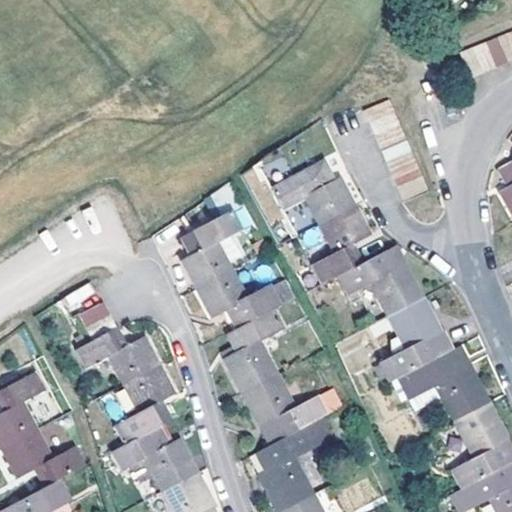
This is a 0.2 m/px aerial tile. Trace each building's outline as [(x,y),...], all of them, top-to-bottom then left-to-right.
[(511,53),(511,34),(508,26),(496,31),(507,56),(511,53)] [(507,56),(496,31),(483,36),(493,62),(507,56)] [(493,62),(483,36),(469,42),(481,66),(493,62)] [(457,47),(468,71),(481,66),(469,42),(457,47)] [(368,115),(393,106),(389,91),(362,102),(368,115)] [(373,128),(398,118),(393,106),(368,115),(373,128)] [(379,141),(403,131),(398,118),(373,128),(379,141)] [(384,154),(408,144),(403,131),(379,141),(384,154)] [(498,183),(511,210),(511,137),(511,138),(511,139),(511,153),(497,162),(506,179),(498,183)] [(390,166),(414,157),(408,144),(384,154),(390,166)] [(312,208),(317,217),(354,200),(339,171),(330,175),(320,157),(270,183),(280,202),(302,190),(312,208)] [(414,157),(390,166),(395,179),(419,169),(414,157)] [(423,183),(419,169),(395,179),(400,192),(423,183)] [(210,191),(215,207),(234,201),(229,186),(210,191)] [(302,190),(280,202),(294,229),(317,217),(312,208),(302,190)] [(354,200),(317,217),(333,247),(309,260),(318,277),(335,269),(357,257),(346,239),(368,227),(354,200)] [(196,280),(230,262),(215,234),(237,222),(228,205),(191,223),(200,241),(181,250),(196,280)] [(305,251),(324,247),(319,227),(300,232),(305,251)] [(357,257),(335,269),(344,288),(368,276),(386,308),(421,290),(393,238),(357,257)] [(137,258),(154,257),(154,239),(137,240),(137,258)] [(231,300),(240,318),(270,302),(291,291),(283,275),(270,282),(267,280),(245,292),(230,262),(196,280),(211,309),(231,300)] [(449,343),(421,290),(386,308),(404,343),(380,356),(389,374),(399,369),(449,343)] [(101,299),(80,309),(85,319),(108,309),(103,299),(101,299)] [(240,384),(275,366),(258,332),(280,321),(270,302),(240,318),(225,326),(232,338),(236,346),(223,352),(240,384)] [(108,309),(85,319),(90,330),(114,320),(108,309)] [(108,347),(122,375),(157,357),(142,330),(121,340),(111,323),(75,341),(84,359),(108,347)] [(220,345),(223,352),(236,346),(232,338),(220,345)] [(449,343),(399,369),(409,388),(404,391),(411,405),(439,390),(452,413),(488,394),(467,356),(461,360),(450,343),(449,343)] [(114,417),(123,435),(154,419),(160,415),(151,398),(172,386),(157,357),(122,375),(137,403),(114,417)] [(0,440),(35,422),(20,393),(43,380),(34,363),(0,380),(0,392),(4,400),(0,402),(0,440)] [(271,413),(280,430),(304,418),(339,399),(330,385),(319,391),(317,388),(293,400),(275,366),(240,384),(258,418),(271,413)] [(399,369),(389,374),(399,394),(404,391),(409,388),(399,369)] [(511,452),(511,440),(488,394),(452,413),(472,450),(449,462),(457,481),(510,454),(511,452)] [(258,418),(266,437),(280,430),(271,413),(258,418)] [(275,505),(310,486),(291,449),(314,436),(309,428),(304,418),(280,430),(266,437),(246,448),(275,505)] [(123,435),(108,442),(117,462),(142,449),(160,483),(194,465),(177,431),(164,437),(154,419),(123,435)] [(35,458),(45,476),(54,471),(83,456),(74,438),(50,450),(35,422),(0,440),(15,469),(35,458)] [(457,481),(452,483),(463,502),(487,490),(498,511),(511,511),(511,456),(510,454),(457,481)] [(211,499),(194,465),(160,483),(174,511),(203,511),(199,505),(208,500),(211,499)] [(45,511),(40,502),(62,490),(54,471),(45,476),(10,495),(17,511),(45,511)] [(452,483),(444,487),(453,507),(463,502),(452,483)] [(375,511),(371,503),(352,511),(323,511),(310,486),(275,505),(278,511),(375,511)] [(1,500),(8,511),(17,511),(10,495),(8,495),(1,500)] [(199,505),(203,511),(212,511),(208,500),(199,505)]
